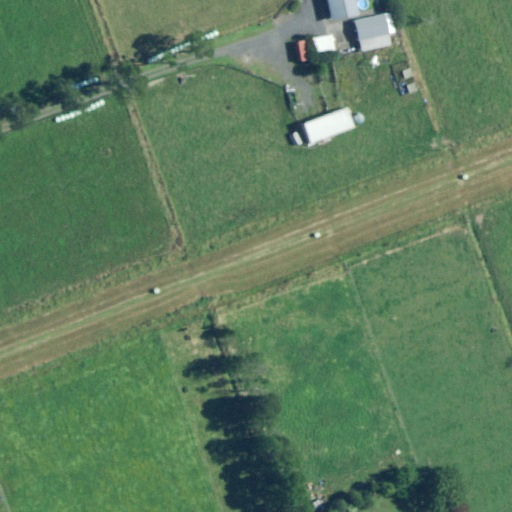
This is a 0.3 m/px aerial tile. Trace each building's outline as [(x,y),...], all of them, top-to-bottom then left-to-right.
[(320,0),(324,21),(352,15),(349,0),(320,0)] [(359,53),(388,45),(385,34),(393,32),(387,8),(349,18),(359,53)] [(300,33),(287,37),(293,57),(306,53),(300,33)] [(329,50),(326,34),(307,38),(311,54),(329,50)] [(345,59),(336,62),(339,76),(349,73),(345,59)] [(305,144),(307,143),(350,126),(342,106),(299,123),(303,132),(300,133),(305,144)]
